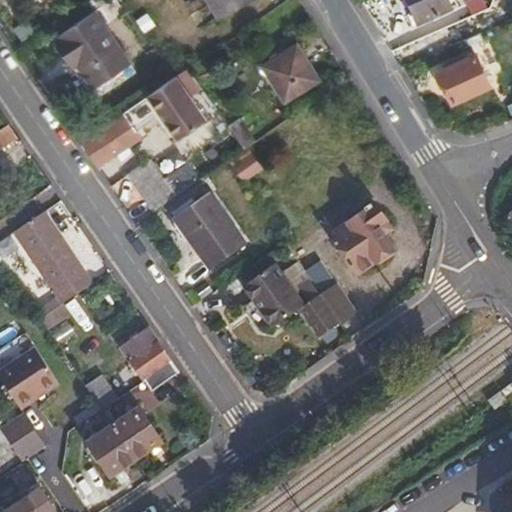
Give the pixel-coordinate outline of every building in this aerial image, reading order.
[(206,0),(217,19),(252,0),(206,0)] [(407,0),(419,26),(453,10),(448,0),(407,0)] [(94,88),(131,63),(96,10),(57,36),(58,38),(56,40),(75,68),(76,68),(79,66),(94,88)] [(456,43),(483,32),(476,18),(450,29),(456,43)] [(297,43),(263,64),(286,101),(320,79),(297,43)] [(476,53),(438,71),(453,103),(491,85),(476,53)] [(136,72),(131,63),(94,88),(79,66),(76,68),(75,68),(74,69),(76,73),(82,82),(83,82),(83,83),(89,91),(93,93),(95,93),(95,94),(99,96),(117,85),(118,83),(136,72)] [(206,120),(175,76),(148,95),(179,139),(206,120)] [(86,149),(98,166),(142,138),(126,114),(83,141),(83,142),(82,143),(86,149)] [(241,118),(229,126),(244,149),(256,141),(250,132),(241,118)] [(0,150),(18,138),(9,124),(0,130),(0,150)] [(259,127),(250,132),(256,141),(264,136),(260,130),(259,127)] [(229,160),(238,173),(258,160),(248,147),(229,160)] [(177,196),(201,179),(182,153),(181,152),(181,151),(177,154),(175,154),(156,166),(177,196)] [(143,195),(154,212),(177,196),(156,166),(152,160),(129,175),(142,194),(147,192),(147,193),(143,195)] [(258,160),(238,173),(244,182),(264,168),(258,160)] [(120,195),(135,219),(147,212),(132,188),(120,195)] [(210,192),(174,218),(211,271),(248,244),(210,192)] [(376,204),(331,235),(358,275),(395,249),(381,229),(389,223),(376,204)] [(93,284),(44,212),(14,232),(62,304),(93,284)] [(299,263),(283,274),(297,295),(313,283),(299,263)] [(297,295),(283,274),(276,264),(244,286),(274,329),(306,305),(297,295)] [(321,294),(340,323),(356,313),(336,284),(321,294)] [(319,339),(340,323),(321,294),(309,303),(313,307),(302,315),(319,339)] [(70,316),(63,304),(41,318),(49,330),(70,316)] [(168,355),(149,328),(122,349),(131,360),(143,379),(171,360),(168,355)] [(0,372),(0,383),(21,415),(62,388),(36,349),(0,372)] [(171,360),(143,379),(145,381),(152,392),(179,373),(171,360)] [(103,375),(87,387),(102,410),(119,398),(103,375)] [(78,426),(102,410),(96,402),(73,418),(74,419),(78,426)] [(113,425),(136,461),(163,442),(140,407),(113,425)] [(59,437),(78,426),(74,419),(67,423),(64,419),(56,425),(53,427),(59,437)] [(29,420),(5,436),(23,463),(29,459),(28,458),(46,446),(42,439),(29,420)] [(111,478),(136,461),(113,425),(88,442),(111,478)] [(58,511),(42,487),(4,511),(58,511)]
